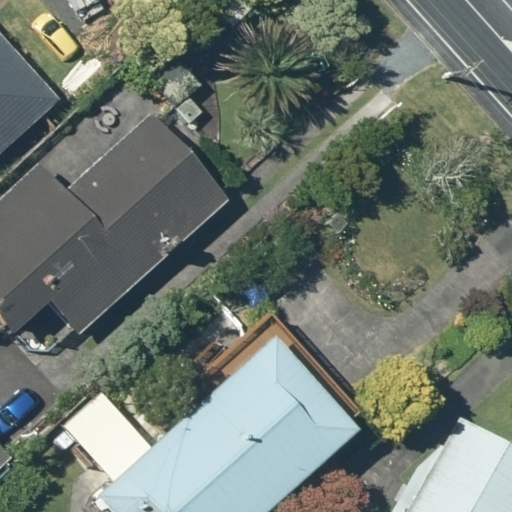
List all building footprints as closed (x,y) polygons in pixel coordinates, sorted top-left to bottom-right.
[(0,158),(62,103),(0,33),(0,158)] [(109,96),(101,107),(106,119),(120,121),(128,110),(123,98),(109,96)] [(40,170),(0,205),(0,323),(13,338),(50,304),(80,337),(230,202),(154,118),(65,198),(40,170)] [(277,347),(101,502),(109,511),(280,511),(363,441),(277,347)] [(409,511),(511,511),(511,447),(463,419),(409,511)] [(0,447),(0,472),(12,461),(0,447)]
